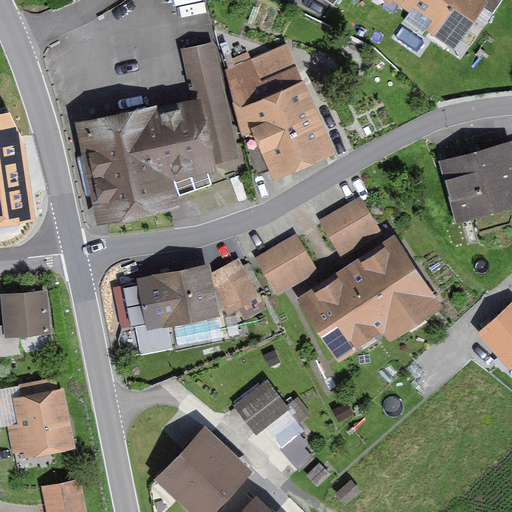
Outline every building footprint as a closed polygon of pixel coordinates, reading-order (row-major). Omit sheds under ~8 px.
[(416,0),(413,6),(404,19),(423,33),(432,19),(456,36),(479,3),(492,12),(500,0),(416,0)] [(169,204),(162,171),(237,155),(212,45),(183,51),(195,106),(150,116),(149,109),(145,106),(136,108),(133,112),(135,119),(87,129),(106,217),(169,204)] [(280,165),(280,166),(322,148),(301,100),(309,97),(296,68),(261,83),(252,62),(226,72),(253,176),(280,165)] [(311,78),(321,97),(338,89),(328,70),(311,78)] [(0,223),(31,219),(19,143),(6,117),(0,117),(0,223)] [(461,212),(511,198),(511,145),(448,164),(461,212)] [(324,222),(338,246),(374,225),(360,201),(324,222)] [(260,259),(274,284),(310,263),(296,238),(260,259)] [(386,319),(391,328),(431,302),(393,243),(307,299),(340,349),(386,319)] [(211,276),(228,309),(255,295),(237,261),(211,276)] [(125,284),(133,324),(212,309),(204,269),(125,284)] [(4,294),(8,334),(48,330),(44,291),(4,294)] [(511,362),(511,302),(480,331),(510,364),(511,362)] [(245,399),(264,425),(286,407),(267,382),(245,399)] [(9,426),(14,451),(68,440),(59,393),(20,401),(24,423),(9,426)] [(273,436),(295,419),(286,407),(264,425),(273,436)] [(282,447),(304,429),(295,419),(273,436),(282,447)] [(205,433),(163,477),(200,511),(205,511),(245,470),(205,433)] [(301,447),(290,457),(297,465),(308,455),(301,447)] [(319,464),(308,475),(317,484),(328,473),(319,464)] [(82,511),(76,481),(53,485),(58,511),(82,511)] [(351,481),(337,493),(345,501),(358,489),(351,481)] [(267,511),(257,502),(247,511),(267,511)]
